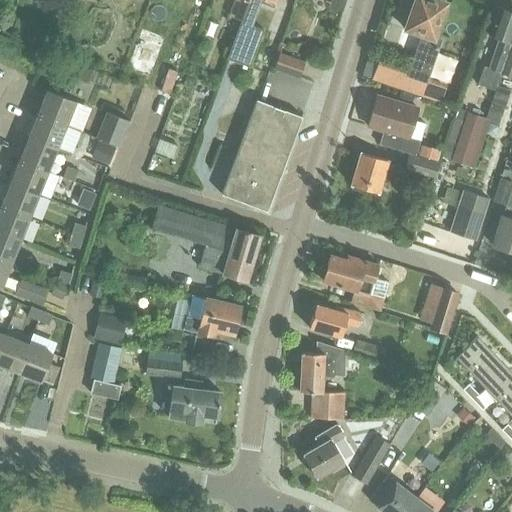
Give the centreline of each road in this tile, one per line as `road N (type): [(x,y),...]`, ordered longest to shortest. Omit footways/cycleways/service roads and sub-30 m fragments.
road 1 (residential): [(247,497),(263,346),(296,225)]
road 2 (residential): [(296,225),(364,0)]
road 3 (residential): [(296,225),(465,274),(511,303)]
road 4 (residential): [(247,497),(48,455)]
road 5 (unclassified): [(48,455),(86,314)]
